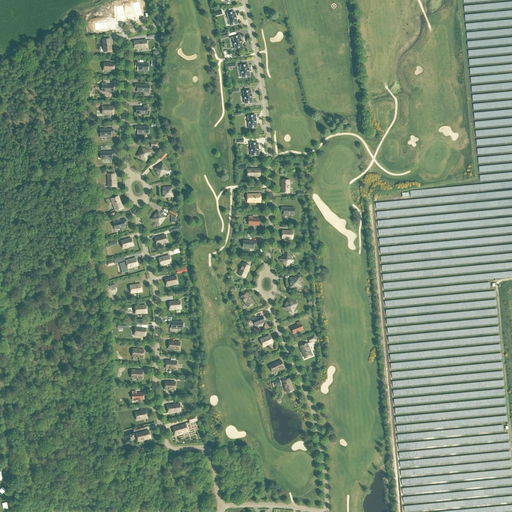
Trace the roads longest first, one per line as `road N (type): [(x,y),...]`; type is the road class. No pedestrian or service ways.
road 1 (residential): [(220,504),(210,449),(170,447),(160,429),(157,304),(133,203)]
road 2 (residential): [(266,272),(268,129),(245,0)]
road 3 (residential): [(327,511),(315,418),(268,296)]
road 4 (residential): [(127,171),(124,34),(158,23),(158,0)]
